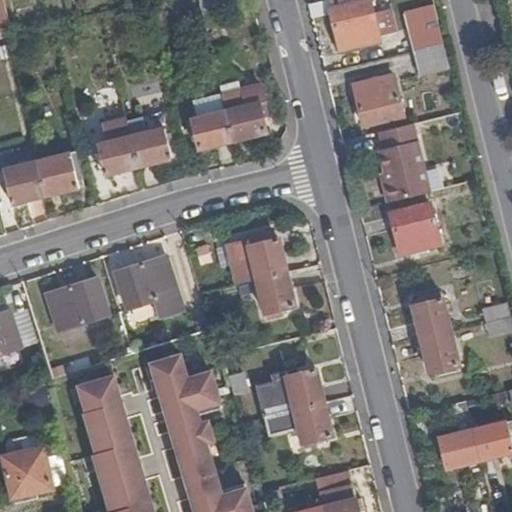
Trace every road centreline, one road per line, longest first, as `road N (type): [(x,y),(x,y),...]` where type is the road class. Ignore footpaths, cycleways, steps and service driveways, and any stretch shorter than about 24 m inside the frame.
road 1 (residential): [(326,167),(408,511)]
road 2 (residential): [(326,167),(0,263)]
road 3 (residential): [(463,0),(511,188)]
road 4 (residential): [(283,0),(326,167)]
